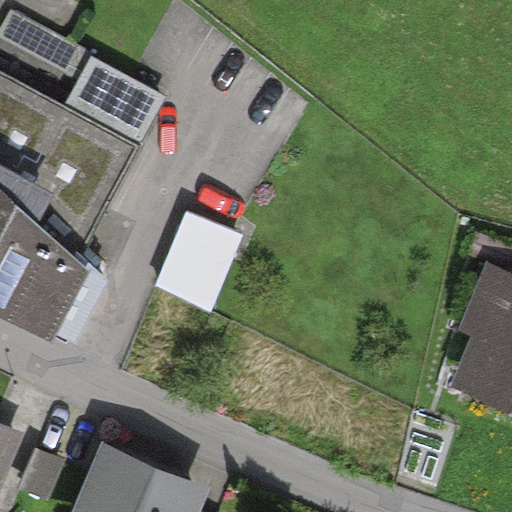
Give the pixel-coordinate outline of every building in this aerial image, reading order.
[(0,289),(73,328),(103,271),(78,247),(159,94),(11,15),(1,34),(81,77),(65,107),(0,71),(0,289)] [(188,210),(156,284),(204,304),(236,231),(188,210)] [(511,280),(505,277),(466,371),(511,389),(511,280)] [(0,458),(12,431),(0,426),(0,458)] [(36,450),(23,480),(44,489),(57,459),(36,450)] [(109,450),(82,511),(180,511),(192,485),(109,450)]
